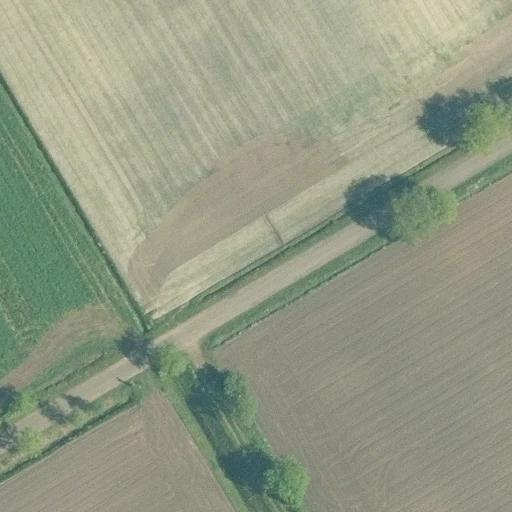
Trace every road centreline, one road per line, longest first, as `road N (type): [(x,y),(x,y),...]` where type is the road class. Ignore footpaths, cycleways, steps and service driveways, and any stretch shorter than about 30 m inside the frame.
road 1 (unclassified): [(0,446),(511,143)]
road 2 (track): [(179,339),(279,511)]
